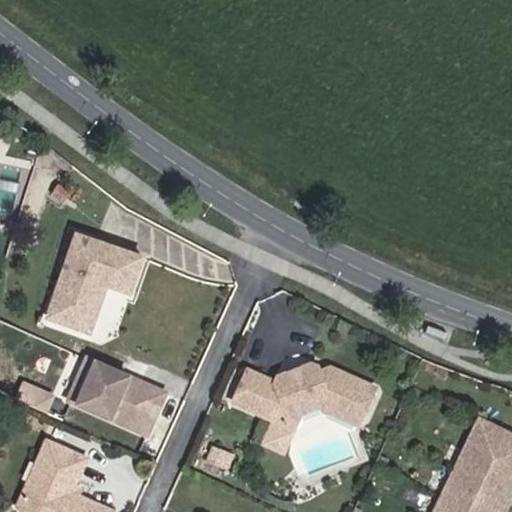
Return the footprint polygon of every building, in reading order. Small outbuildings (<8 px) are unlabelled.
[(130,293),(143,257),(76,234),(48,318),(78,329),(95,281),(107,285),(130,293)] [(91,333),(107,285),(95,281),(78,329),(91,333)] [(313,371),(293,377),(253,360),(249,368),(245,379),(240,389),(237,396),(241,398),(251,402),(261,407),(282,415),(293,412),(294,415),(302,413),(310,413),(312,412),(334,405),(336,400),(340,401),(350,405),(360,410),(364,411),(377,380),(320,355),(319,358),(314,368),(313,371)] [(150,431),(167,390),(138,378),(135,386),(127,382),(130,374),(88,357),(70,398),(150,431)] [(17,398),(47,412),(56,394),(25,380),(17,398)] [(0,419),(14,414),(9,400),(0,403),(0,419)] [(500,511),(511,490),(511,421),(483,407),(432,511),(500,511)] [(63,511),(116,511),(118,508),(75,490),(90,455),(51,438),(44,456),(50,459),(43,476),(31,484),(23,503),(30,511),(41,511),(47,505),(63,511)] [(227,463),(234,447),(218,441),(212,456),(227,463)] [(44,456),(31,484),(43,476),(50,459),(44,456)]
